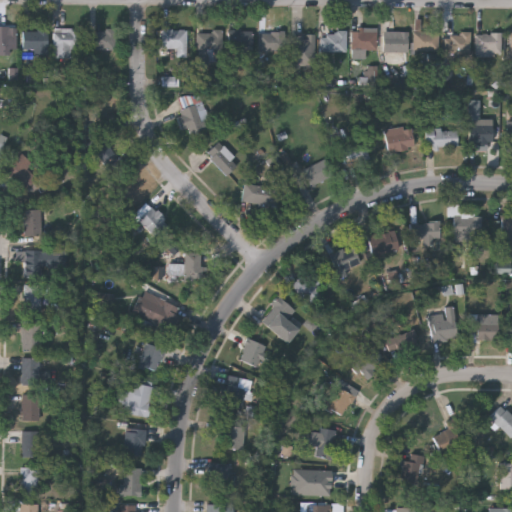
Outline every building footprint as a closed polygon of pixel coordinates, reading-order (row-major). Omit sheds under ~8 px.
[(76,27),(76,49),(53,49),(53,27),(76,27)] [(5,53),(0,53),(0,28),(15,28),(15,47),(5,47),(5,53)] [(114,30),(112,50),(89,47),(91,28),(114,30)] [(185,28),(185,55),(176,55),(176,46),(160,46),(160,28),(185,28)] [(21,29),(46,29),(46,49),(21,49),(21,29)] [(375,49),(350,49),(350,29),(375,29),(375,49)] [(469,29),(469,51),(443,51),(443,29),(469,29)] [(221,30),(221,61),(196,60),(196,30),(221,30)] [(437,30),(437,49),(413,49),(413,30),(437,30)] [(251,53),(229,53),(229,31),(251,31),(251,53)] [(257,49),(257,31),(284,31),(284,49),(257,49)] [(345,31),(345,50),(325,50),(325,31),(345,31)] [(407,31),(407,51),(382,51),(382,31),(407,31)] [(500,31),(500,54),(475,54),(475,31),(500,31)] [(300,70),(289,70),(289,33),(314,33),(314,66),(300,66),(300,70)] [(205,129),(179,131),(176,105),(202,103),(205,129)] [(491,144),(467,144),(467,123),(491,123),(491,144)] [(385,149),(384,128),(411,126),(412,147),(385,149)] [(424,127),(456,127),(456,145),(424,145),(424,127)] [(118,162),(107,168),(92,142),(103,136),(118,162)] [(226,174),(205,153),(218,140),(239,161),(226,174)] [(369,156),(344,163),(340,147),(364,140),(369,156)] [(23,189),(5,169),(22,153),(30,162),(26,166),(36,177),(23,189)] [(332,174),(310,186),(301,169),(324,157),(332,174)] [(125,204),(107,184),(121,171),(139,191),(125,204)] [(241,200),(245,181),(278,189),(275,207),(241,200)] [(168,220),(154,234),(137,217),(151,204),(168,220)] [(40,208),(40,234),(23,234),(23,208),(40,208)] [(480,211),(480,238),(453,238),(453,211),(480,211)] [(511,234),(500,234),(500,214),(511,214),(511,234)] [(117,228),(128,215),(142,226),(131,240),(117,228)] [(439,220),(439,238),(412,238),(412,220),(439,220)] [(395,229),(398,249),(370,253),(366,223),(373,222),(374,232),(395,229)] [(329,253),(352,243),(359,262),(336,271),(329,253)] [(47,250),(47,275),(22,275),(22,250),(47,250)] [(200,251),(200,280),(184,280),(184,272),(170,272),(170,267),(183,267),(183,251),(200,251)] [(511,256),(511,275),(497,275),(497,256),(511,256)] [(304,300),(291,283),(313,268),(325,285),(304,300)] [(23,310),(23,283),(40,283),(40,310),(23,310)] [(287,319),(298,328),(287,342),(259,320),(278,295),(295,309),(287,319)] [(175,332),(153,327),(159,301),(181,306),(175,332)] [(428,308),(453,305),(456,338),(431,341),(428,308)] [(39,320),(39,349),(21,349),(21,320),(39,320)] [(494,338),(467,338),(467,320),(494,320),(494,338)] [(395,351),(390,336),(412,329),(416,345),(395,351)] [(256,367),(238,357),(248,337),(267,346),(256,367)] [(138,364),(145,342),(164,348),(156,370),(138,364)] [(365,378),(351,365),(371,345),(385,359),(365,378)] [(38,357),(38,384),(20,384),(20,357),(38,357)] [(243,407),(221,403),(226,375),(248,379),(243,407)] [(116,401),(118,389),(124,390),(125,381),(151,384),(147,416),(122,413),(124,402),(116,401)] [(39,418),(20,418),(20,390),(39,390),(39,418)] [(511,431),(508,435),(489,415),(502,403),(511,413),(511,431)] [(465,442),(443,455),(430,435),(453,422),(465,442)] [(243,426),(241,448),(219,447),(221,424),(243,426)] [(336,429),(332,458),(315,455),(319,426),(336,429)] [(143,428),(143,453),(124,453),(124,428),(143,428)] [(38,454),(19,454),(19,429),(38,429),(38,454)] [(403,459),(408,461),(411,452),(424,456),(414,484),(397,479),(403,459)] [(230,462),(230,487),(209,487),(209,462),(230,462)] [(499,462),(511,462),(511,488),(499,488),(499,462)] [(36,466),(36,491),(19,491),(19,466),(36,466)] [(141,495),(121,495),(121,466),(141,466),(141,495)] [(308,496),(308,485),(313,485),(313,468),(331,468),(331,496),(308,496)] [(19,511),(19,501),(37,501),(37,511),(19,511)] [(231,503),(231,511),(206,511),(206,503),(231,503)] [(343,511),(306,511),(306,503),(343,503),(343,511)]
